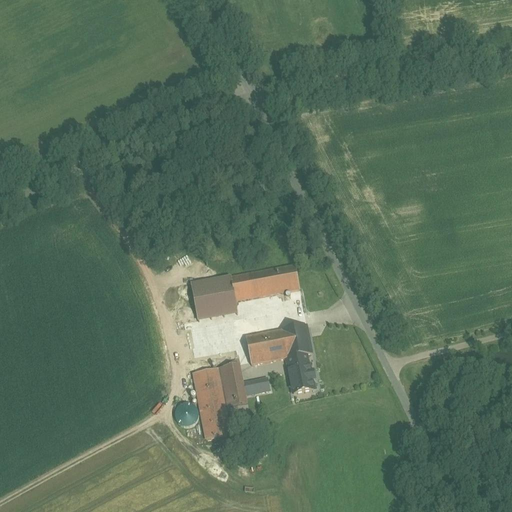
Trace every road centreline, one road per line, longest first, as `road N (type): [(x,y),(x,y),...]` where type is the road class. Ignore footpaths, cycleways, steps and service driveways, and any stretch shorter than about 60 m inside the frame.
road 1 (residential): [(463,511),(248,93)]
road 2 (track): [(361,310),(254,321),(209,335),(188,354),(163,417),(0,508)]
road 3 (unclassified): [(248,93),(0,205)]
road 4 (unclassified): [(511,53),(248,93)]
